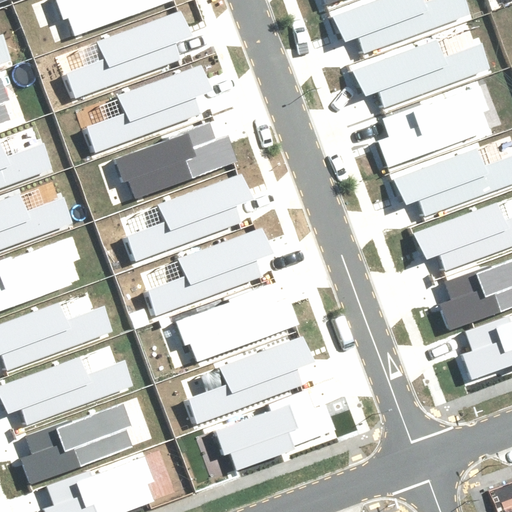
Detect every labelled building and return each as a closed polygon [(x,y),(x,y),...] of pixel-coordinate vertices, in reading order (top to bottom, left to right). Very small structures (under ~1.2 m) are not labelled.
[(76,37),(178,0),(177,0),(57,0),(65,20),(69,18),(76,37)] [(378,0),(331,18),(344,41),(358,36),(362,52),(469,15),(464,0),(431,0),(423,3),(422,0),(378,0)] [(173,44),(188,39),(183,13),(98,42),(104,59),(67,72),(74,94),(180,59),(173,44)] [(0,58),(8,56),(1,35),(0,35),(0,58)] [(352,72),(364,95),(379,90),(383,105),(489,68),(481,43),(443,57),(437,39),(352,72)] [(85,122),(94,145),(197,107),(190,87),(208,80),(201,60),(119,90),(125,107),(85,122)] [(0,125),(11,122),(4,103),(8,102),(0,80),(0,79),(0,125)] [(379,141),(387,166),(490,129),(483,111),(487,109),(479,87),(433,104),(431,99),(384,116),(392,137),(379,141)] [(131,174),(136,189),(231,158),(226,144),(217,147),(214,139),(208,141),(201,121),(164,133),(166,139),(118,154),(125,174),(131,174)] [(0,187),(50,169),(42,147),(5,160),(0,146),(0,187)] [(393,180),(406,203),(420,198),(424,213),(511,181),(511,156),(484,167),(477,149),(393,180)] [(126,231),(134,253),(238,215),(230,195),(248,189),(241,168),(159,198),(166,216),(126,231)] [(0,202),(0,248),(72,224),(64,198),(26,212),(20,194),(0,202)] [(511,200),(510,194),(404,232),(414,257),(435,249),(441,265),(511,239),(511,200)] [(143,288),(152,310),(255,272),(248,252),(266,246),(259,225),(177,255),(184,273),(143,288)] [(0,310),(72,285),(66,266),(70,264),(62,243),(15,259),(14,255),(0,259),(0,310)] [(443,321),(511,297),(511,257),(485,267),(483,261),(445,273),(452,294),(446,296),(448,304),(439,307),(443,321)] [(194,338),(199,353),(294,322),(289,308),(280,311),(277,304),(271,306),(264,285),(227,297),(229,303),(181,319),(188,338),(194,338)] [(0,325),(0,353),(2,353),(7,369),(113,332),(105,306),(67,320),(61,302),(0,325)] [(466,373),(511,357),(511,318),(507,320),(505,314),(467,326),(474,347),(459,352),(466,373)] [(183,397),(192,420),(295,382),(287,362),(306,355),(298,335),(217,365),(223,382),(183,397)] [(0,389),(0,399),(8,415),(22,409),(27,425),(133,388),(125,363),(87,376),(81,359),(0,389)] [(233,443),(238,458),(333,427),(328,413),(319,416),(316,409),(310,411),(303,390),(266,402),(268,408),(220,424),(227,443),(233,443)] [(22,461),(31,486),(134,449),(127,431),(131,429),(123,407),(76,424),(75,420),(28,436),(35,457),(22,461)] [(140,456),(45,487),(50,502),(45,506),(47,511),(91,511),(99,510),(99,511),(111,511),(138,503),(131,483),(138,481),(135,473),(145,470),(140,456)]
